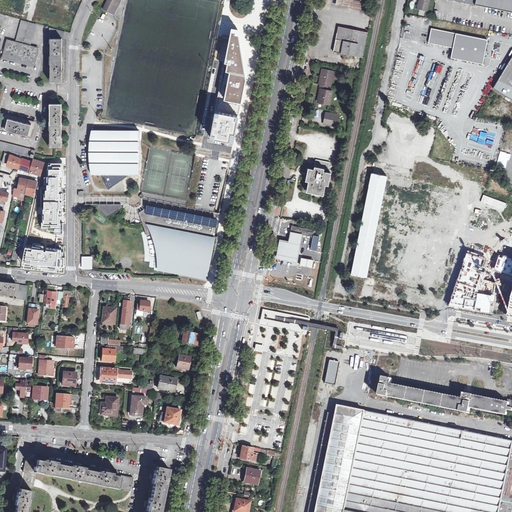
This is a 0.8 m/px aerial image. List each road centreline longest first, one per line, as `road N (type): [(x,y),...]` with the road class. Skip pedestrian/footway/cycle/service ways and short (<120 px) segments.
road 1 (secondary): [(243,297),(511,345)]
road 2 (secondary): [(511,337),(245,287)]
road 3 (residential): [(282,0),(238,203),(248,213)]
road 4 (primary): [(291,0),(248,213)]
road 5 (residential): [(72,96),(69,280)]
road 6 (residential): [(271,215),(305,44)]
road 7 (unclassified): [(369,152),(400,0)]
road 8 (primary): [(212,446),(243,297)]
road 9 (residential): [(83,434),(97,284)]
road 10 (residential): [(217,300),(189,442)]
road 11 (unknown): [(338,292),(369,152)]
road 12 (primary): [(262,206),(290,66)]
road 13 (primary): [(230,300),(202,438)]
road 14 (residential): [(23,450),(146,473)]
road 15 (residential): [(218,292),(97,284)]
road 16 (residential): [(97,284),(217,300)]
